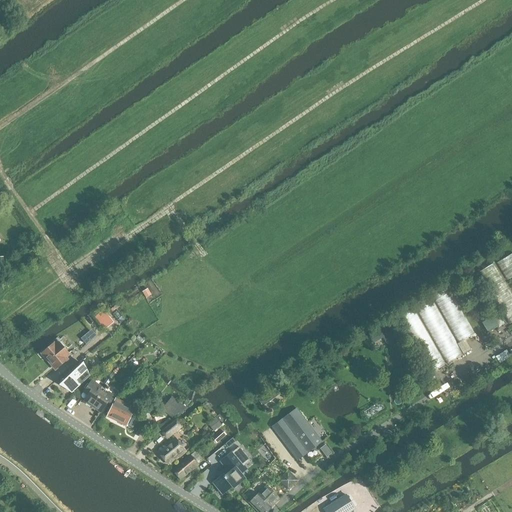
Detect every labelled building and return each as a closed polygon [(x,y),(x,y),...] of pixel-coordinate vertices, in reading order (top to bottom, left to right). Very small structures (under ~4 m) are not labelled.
[(511,253),(498,260),(506,278),(511,275),(511,253)] [(511,292),(496,261),(481,269),(509,322),(511,320),(511,292)] [(419,308),(446,362),(472,349),(465,336),(473,333),(451,289),(435,297),(436,300),(419,308)] [(95,315),(105,328),(115,321),(105,308),(95,315)] [(431,371),(447,363),(432,333),(429,334),(416,310),(403,317),(431,371)] [(487,331),(499,326),(494,315),(482,319),(487,331)] [(370,335),(375,348),(393,341),(388,328),(370,335)] [(54,346),(52,343),(42,352),(46,357),(46,359),(46,360),(47,362),(49,363),(51,363),(55,368),(65,359),(63,356),(67,353),(58,343),(54,346)] [(61,382),(60,384),(70,391),(89,374),(88,374),(82,363),(79,365),(76,366),(75,365),(68,369),(69,371),(67,373),(65,376),(63,378),(62,380),(61,382)] [(92,407),(104,390),(97,385),(87,378),(80,390),(84,393),(80,398),(92,407)] [(104,390),(92,407),(100,412),(108,403),(109,404),(112,399),(110,398),(112,396),(104,390)] [(187,408),(172,397),(164,407),(175,416),(176,414),(180,417),(187,408)] [(125,426),(133,411),(126,407),(127,405),(116,399),(107,417),(125,426)] [(298,460),(321,442),(296,410),(273,428),(298,460)] [(222,426),(216,417),(207,424),(213,433),(222,426)] [(160,431),(165,439),(179,428),(173,421),(160,431)] [(212,438),(217,443),(226,435),(221,429),(212,438)] [(177,457),(184,452),(173,438),(162,447),(161,447),(157,449),(157,451),(156,452),(166,464),(177,456),(177,457)] [(327,456),(332,452),(326,443),(321,447),(327,456)] [(239,447),(220,462),(220,463),(222,461),(230,472),(224,477),(223,475),(213,484),(222,494),(231,487),(232,488),(244,479),(238,472),(245,467),(243,465),(250,460),(239,447)] [(189,455),(172,469),(181,479),(198,465),(189,455)] [(288,469),(279,479),(289,489),(298,479),(288,469)] [(270,508),(279,499),(266,486),(258,495),(257,494),(249,503),(257,511),(266,511),(270,508)] [(328,511),(327,510),(323,511),(340,511),(346,506),(340,500),(329,511),(328,511)]
